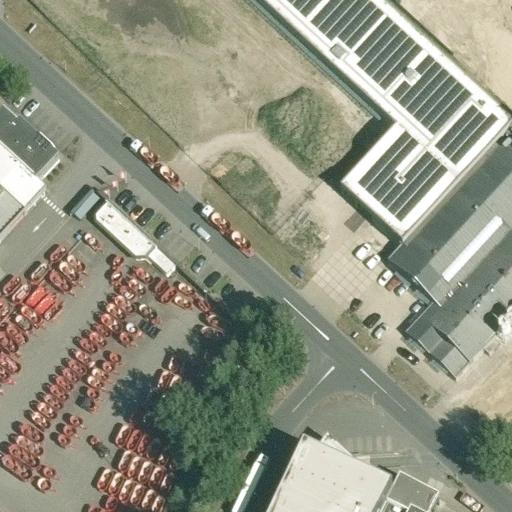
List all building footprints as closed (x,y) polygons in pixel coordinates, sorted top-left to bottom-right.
[(250,0),(396,134),(341,194),(402,250),(389,265),(434,306),(405,335),(456,383),(484,353),(489,358),(502,345),(496,340),(511,321),(511,127),(374,0),(250,0)] [(426,0),(465,35),(496,0),(426,0)] [(511,69),(496,88),(511,102),(511,350),(472,395),(511,431),(511,69)] [(0,244),(48,193),(36,182),(56,161),(5,114),(0,118),(0,244)] [(96,217),(95,218),(95,224),(97,225),(96,225),(135,261),(144,261),(146,259),(167,278),(175,269),(161,256),(157,252),(154,250),(106,205),(96,217)] [(383,511),(393,494),(393,493),(377,485),(360,470),(346,471),(344,457),(345,456),(328,440),(315,457),(304,451),(275,511),(383,511)] [(393,494),(383,511),(433,511),(439,500),(400,480),(393,493),(393,494)]
